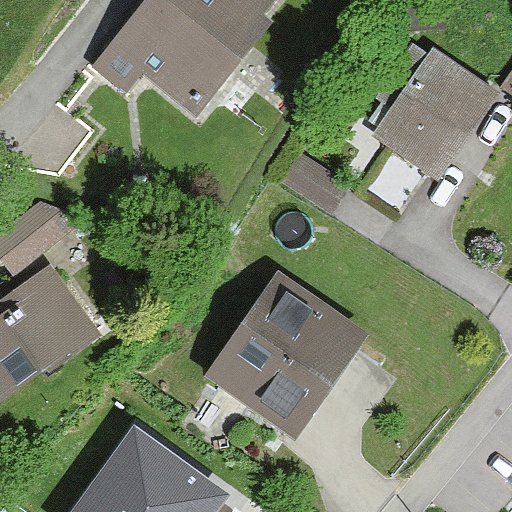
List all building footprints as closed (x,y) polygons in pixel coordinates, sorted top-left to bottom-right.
[(302,3),(298,0),(158,0),(97,76),(133,105),(149,85),(201,127),(302,3)] [(376,128),(443,181),(507,99),(440,46),(376,128)] [(0,318),(0,418),(115,340),(68,272),(0,318)] [(378,347),(280,278),(202,387),(299,457),(378,347)] [(230,511),(143,442),(86,511),(230,511)]
